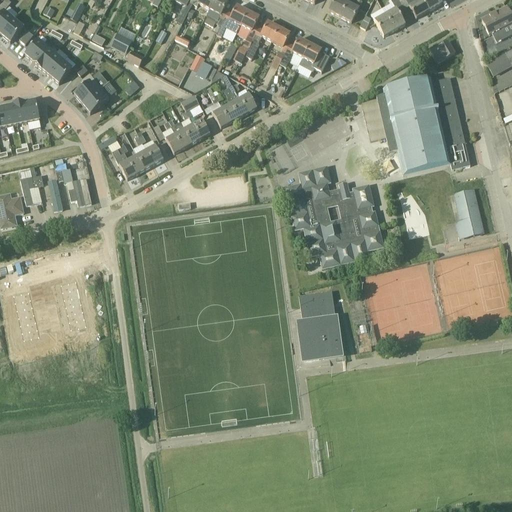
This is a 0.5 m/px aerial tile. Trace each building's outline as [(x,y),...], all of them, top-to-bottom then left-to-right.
[(153,5),(152,7),(158,9),(162,0),(173,0),(175,1),(175,0),(155,0),(155,2),(153,5)] [(175,1),(174,3),(185,9),(184,11),(182,10),(175,24),(181,27),(182,27),(188,14),(192,7),(195,0),(175,0),(175,1)] [(195,0),(192,7),(197,9),(198,6),(209,12),(211,7),(215,0),(195,0)] [(207,20),(204,25),(213,29),(215,25),(216,25),(216,26),(221,29),(228,14),(224,11),(228,4),(220,0),(215,0),(211,7),(209,12),(207,17),(206,19),(207,20)] [(340,19),(347,4),(348,5),(350,0),(336,0),(329,13),(340,19)] [(429,13),(420,0),(405,0),(405,1),(404,0),(397,0),(398,1),(401,8),(407,5),(416,21),(429,13)] [(420,0),(429,13),(442,6),(438,0),(420,0)] [(362,4),(358,2),(354,8),(348,5),(347,4),(340,19),(351,25),(362,4)] [(46,8),(43,15),(50,19),(54,12),(46,8)] [(221,29),(216,38),(221,40),(226,31),(236,36),(240,29),(240,28),(247,14),(237,8),(233,16),(228,14),(221,29)] [(511,25),(511,20),(511,18),(511,17),(511,13),(510,10),(507,11),(507,9),(499,13),(499,14),(495,16),(495,15),(482,22),(489,37),(511,25)] [(190,11),(186,18),(191,21),(195,13),(190,11)] [(405,27),(396,11),(385,17),(394,33),(405,27)] [(4,13),(0,18),(0,36),(1,37),(14,22),(14,21),(4,13)] [(241,47),(233,62),(241,65),(245,58),(253,43),(252,43),(259,30),(255,28),(259,20),(247,14),(240,28),(240,29),(236,36),(246,41),(243,48),(241,47)] [(394,33),(385,17),(374,23),(384,39),(394,33)] [(14,22),(1,37),(10,45),(24,30),(14,22)] [(369,25),(363,22),(360,29),(365,32),(369,25)] [(253,43),(245,58),(252,62),(259,47),(258,47),(262,40),(271,44),(279,30),(268,24),(264,32),(259,30),(252,43),(253,43)] [(347,33),(354,37),(359,28),(353,24),(347,33)] [(280,53),(271,69),(276,72),(279,67),(290,46),(286,44),(290,36),(279,30),(271,44),(282,50),(281,53),(280,53)] [(162,32),(156,43),(161,45),(167,35),(162,32)] [(27,33),(19,42),(25,47),(33,38),(27,33)] [(95,36),(92,42),(98,46),(102,40),(95,36)] [(118,36),(111,49),(126,57),(132,44),(118,36)] [(176,38),(174,43),(175,43),(187,49),(189,44),(176,38)] [(290,46),(279,67),(286,71),(293,56),(302,61),(310,46),(299,41),(295,48),(290,46)] [(38,42),(25,58),(34,65),(47,50),(38,42)] [(455,55),(448,43),(430,53),(437,65),(455,55)] [(302,61),(299,67),(312,74),(313,75),(315,71),(321,75),(329,60),(320,55),(321,52),(310,46),(302,61)] [(34,65),(33,65),(42,72),(55,57),(47,50),(34,65)] [(132,53),(127,63),(139,69),(144,60),(132,53)] [(55,57),(42,72),(49,78),(50,79),(51,78),(64,64),(55,57)] [(197,57),(189,71),(198,76),(205,62),(197,57)] [(335,65),(338,70),(346,65),(340,62),(335,65)] [(51,78),(50,79),(53,81),(59,86),(72,71),(64,64),(51,78)] [(83,68),(77,75),(81,79),(88,74),(83,68)] [(211,70),(206,79),(212,82),(216,72),(211,70)] [(84,89),(74,97),(82,107),(102,91),(90,76),(80,84),(84,89)] [(470,168),(467,154),(450,80),(432,84),(431,79),(383,90),(384,95),(376,97),(389,154),(397,152),(403,177),(446,167),(450,166),(452,173),(470,168)] [(134,84),(130,88),(134,93),(139,89),(134,84)] [(232,89),(224,93),(227,99),(231,106),(239,121),(248,116),(240,101),(239,101),(235,94),(232,89)] [(214,106),(209,109),(211,114),(212,116),(221,131),(230,126),(221,111),(222,111),(218,104),(215,98),(210,90),(206,92),(211,100),(214,106)] [(102,91),(82,107),(90,116),(110,100),(102,91)] [(249,96),(240,101),(248,116),(257,111),(249,96)] [(194,98),(181,105),(186,114),(189,120),(193,118),(190,112),(199,107),(194,98)] [(361,104),(370,143),(385,139),(376,100),(361,104)] [(24,105),(28,125),(39,123),(35,103),(24,105)] [(24,105),(13,107),(17,127),(28,125),(24,105)] [(222,111),(221,111),(230,126),(239,121),(231,106),(222,111)] [(13,107),(3,110),(7,129),(17,127),(13,107)] [(185,122),(180,125),(184,132),(192,146),(201,141),(193,127),(189,120),(186,114),(182,116),(185,122)] [(172,122),(168,124),(171,129),(171,130),(174,136),(175,137),(183,151),(192,146),(184,132),(180,125),(174,127),(172,122)] [(193,127),(201,141),(210,136),(202,122),(193,127)] [(175,137),(166,142),(174,157),(183,151),(175,137)] [(155,148),(146,153),(154,167),(163,162),(155,148)] [(118,159),(115,161),(119,168),(127,182),(136,177),(128,163),(124,156),(121,150),(117,152),(121,158),(118,159)] [(146,153),(137,158),(145,172),(154,167),(146,153)] [(137,158),(128,163),(136,177),(145,172),(137,158)] [(86,181),(72,183),(70,171),(66,172),(65,166),(54,168),(55,173),(61,172),(63,184),(66,184),(69,204),(76,203),(77,208),(90,206),(86,181)] [(322,272),(369,261),(367,254),(384,250),(375,214),(373,214),(372,209),(374,209),(369,187),(352,191),(353,196),(350,197),(347,185),(338,188),(340,193),(335,195),(336,199),(331,200),(327,186),(331,185),(327,169),(313,172),(298,176),(301,186),(284,190),(295,233),(303,231),(310,260),(319,258),(322,272)] [(57,182),(48,183),(52,213),(61,212),(57,182)] [(472,194),(456,198),(463,227),(460,228),(462,237),(481,233),(472,194)] [(10,196),(0,198),(0,227),(1,231),(12,228),(11,224),(15,223),(14,217),(23,215),(20,199),(11,201),(10,196)] [(392,240),(396,258),(404,256),(399,238),(392,240)] [(316,274),(296,279),(299,291),(319,286),(316,274)] [(76,283),(61,287),(60,287),(61,287),(62,294),(62,295),(78,291),(76,284),(77,284),(77,283),(76,283)] [(11,287),(0,289),(0,291),(1,297),(13,294),(11,287)] [(78,291),(62,295),(64,302),(80,299),(80,298),(78,291)] [(332,293),(299,297),(302,323),(299,323),(304,363),(319,361),(319,357),(340,354),(332,293)] [(29,294),(13,298),(15,305),(31,302),(31,301),(31,302),(29,294),(30,294),(29,294)] [(80,299),(64,302),(64,303),(64,302),(66,309),(65,309),(65,310),(82,306),(81,306),(80,299)] [(31,302),(15,305),(15,306),(17,313),(16,313),(33,309),(32,309),(31,302)] [(82,306),(65,310),(66,310),(67,317),(83,313),(81,306),(82,306)] [(33,309),(16,313),(17,313),(18,320),(35,317),(35,316),(34,317),(32,310),(33,310),(33,309)] [(83,313),(67,317),(68,317),(69,324),(69,325),(85,321),(83,314),(84,314),(83,313)] [(35,317),(18,320),(18,321),(19,321),(20,327),(20,328),(36,324),(34,317),(35,317)] [(85,321),(69,325),(71,332),(70,332),(87,329),(87,328),(86,328),(85,321)] [(36,324),(20,328),(22,335),(21,335),(38,332),(38,331),(37,331),(36,325),(36,324)] [(38,332),(21,335),(21,336),(22,335),(24,343),(23,343),(23,344),(24,343),(39,340),(40,340),(40,339),(39,339),(38,332)]
